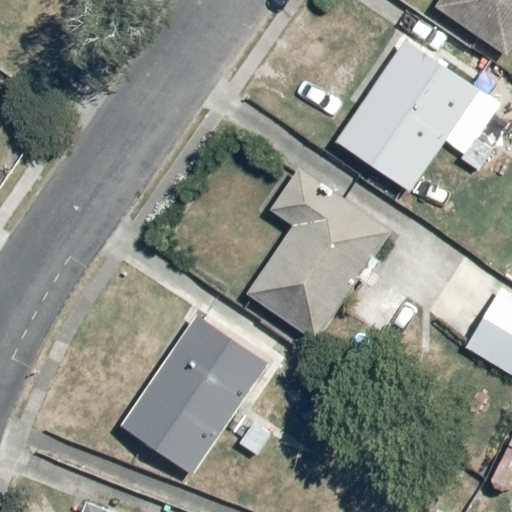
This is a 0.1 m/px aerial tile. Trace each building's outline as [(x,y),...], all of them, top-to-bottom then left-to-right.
[(0,0),(0,16),(19,30),(39,0),(0,0)] [(511,45),(511,0),(438,0),(434,6),(507,53),(511,45)] [(482,86),(406,39),(334,139),(411,191),(482,86)] [(391,234),(299,171),(270,213),(292,228),(247,294),(318,341),(391,234)] [(511,290),(499,282),(462,344),(511,373),(511,290)] [(273,364),(197,312),(116,421),(195,477),(273,364)] [(111,511),(88,503),(83,511),(111,511)]
